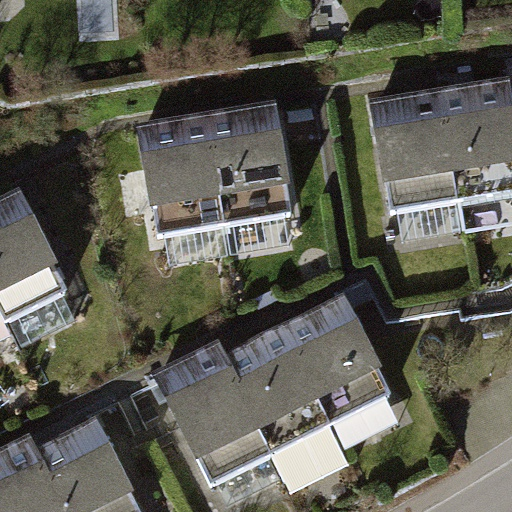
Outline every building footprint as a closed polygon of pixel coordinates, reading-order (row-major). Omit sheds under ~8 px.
[(511,91),(373,112),(385,193),(511,174),(511,91)] [(282,118),(140,137),(151,219),(293,200),(282,118)] [(0,311),(8,326),(69,294),(20,204),(0,214),(0,311)] [(463,205),(399,212),(402,238),(466,231),(463,205)] [(220,346),(147,382),(190,470),(386,374),(351,301),(227,362),(220,346)] [(34,450),(0,467),(0,511),(140,511),(98,432),(40,462),(34,450)]
